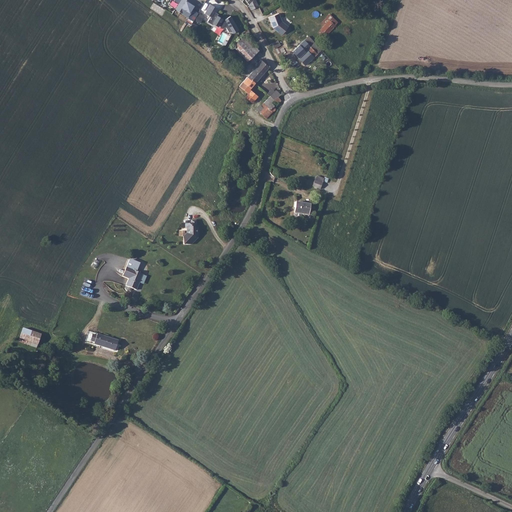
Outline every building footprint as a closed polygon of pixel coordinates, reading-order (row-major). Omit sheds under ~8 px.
[(175,11),(194,21),(197,16),(191,13),(193,10),(187,7),(190,3),(185,0),(175,0),(174,3),(178,5),(175,11)] [(258,6),(254,0),(252,0),(248,4),(252,10),(258,6)] [(217,8),(210,4),(205,14),(211,17),(208,22),(214,25),(214,24),(219,26),(220,25),(224,28),(227,26),(230,31),(232,30),(234,32),(240,29),(231,15),(227,18),(226,19),(223,17),(223,18),(218,16),(219,14),(215,11),(217,8)] [(288,23),(281,19),(277,11),(268,15),(272,26),(274,27),(275,26),(282,31),(288,23)] [(325,34),(337,22),(328,13),(319,23),(322,26),(316,32),(321,36),(325,34)] [(258,50),(251,42),(253,40),(252,40),(250,37),(247,39),(244,35),(233,45),(244,57),(247,61),(258,50)] [(292,52),(298,58),(308,48),(313,43),(308,37),(292,52)] [(277,41),(271,44),(274,49),(275,48),(278,52),(282,50),(277,41)] [(308,48),(298,58),(305,66),(321,51),(313,43),(308,48)] [(248,77),(254,83),(268,67),(261,60),(251,71),(251,73),(248,77)] [(248,77),(244,82),(240,86),(252,98),(255,95),(249,89),(254,83),(248,77)] [(269,96),(266,99),(272,105),(278,98),(281,94),(276,89),(269,96)] [(278,98),(272,105),(274,107),(281,100),(278,98)] [(271,119),(273,116),(274,113),(271,110),(274,107),(272,105),(266,99),(257,109),(259,112),(255,116),(261,122),(267,117),(271,119)] [(277,163),(289,168),(292,161),(280,156),(277,163)] [(312,186),(318,188),(317,192),(323,194),(328,179),(316,175),(312,186)] [(289,204),(287,212),(299,214),(301,206),(289,204)] [(190,227),(190,223),(184,223),(184,228),(186,228),(186,233),(182,236),(182,244),(190,244),(195,240),(195,237),(197,238),(197,227),(195,227),(190,227)] [(132,276),(134,267),(135,265),(128,263),(125,274),(132,276)] [(145,269),(134,267),(130,283),(141,286),(145,269)] [(41,336),(23,331),(19,344),(37,349),(41,336)] [(119,341),(97,334),(97,336),(95,344),(115,350),(119,341)]
